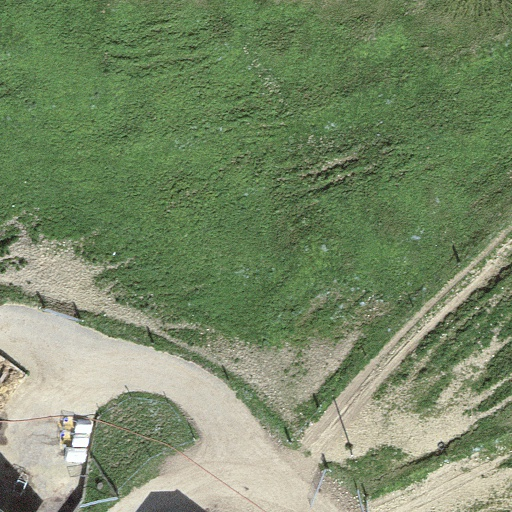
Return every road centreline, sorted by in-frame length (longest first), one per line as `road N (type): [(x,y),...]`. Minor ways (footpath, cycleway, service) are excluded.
road 1 (track): [(0,323),(23,320),(185,380),(236,423),(254,482),(511,229)]
road 2 (track): [(310,511),(254,482),(202,480),(130,511)]
road 3 (track): [(391,511),(511,441)]
